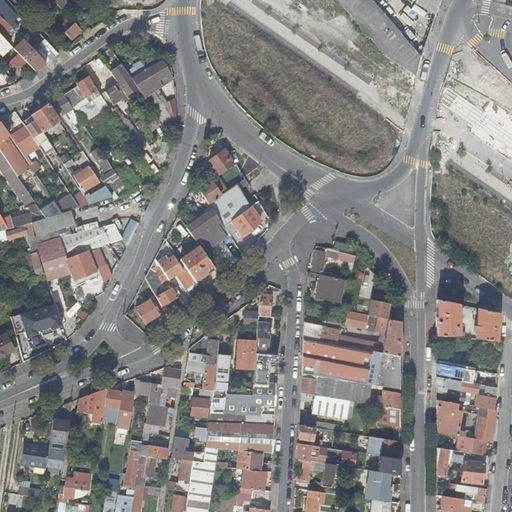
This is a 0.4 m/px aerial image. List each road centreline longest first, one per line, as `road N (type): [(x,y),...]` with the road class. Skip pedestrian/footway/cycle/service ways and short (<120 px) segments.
road 1 (residential): [(278,511),(295,284),(279,246)]
road 2 (secondary): [(201,90),(180,169),(105,329)]
road 3 (residential): [(188,51),(156,25),(135,21),(0,103)]
road 4 (residential): [(419,304),(418,511)]
road 5 (unknown): [(237,0),(405,120)]
road 6 (residential): [(495,511),(511,321)]
road 7 (secondary): [(133,358),(279,246)]
road 8 (residential): [(319,204),(382,250),(419,304)]
road 9 (secondary): [(0,403),(133,358)]
road 10 (secondary): [(420,249),(422,119)]
road 11 (secondary): [(105,329),(69,363),(0,402)]
